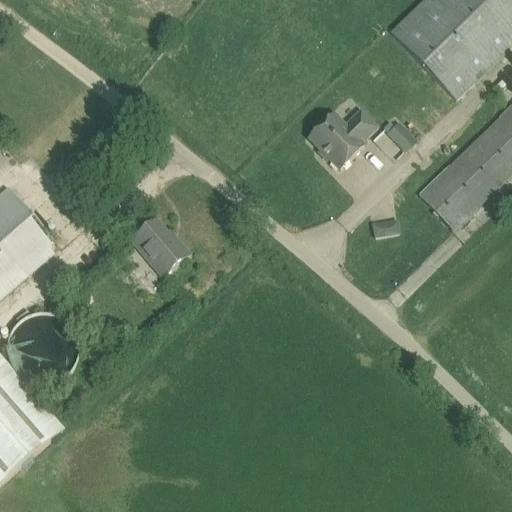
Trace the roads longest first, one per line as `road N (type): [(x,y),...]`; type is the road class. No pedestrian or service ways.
road 1 (unclassified): [(511,446),(195,159),(0,14)]
road 2 (track): [(400,345),(511,237)]
